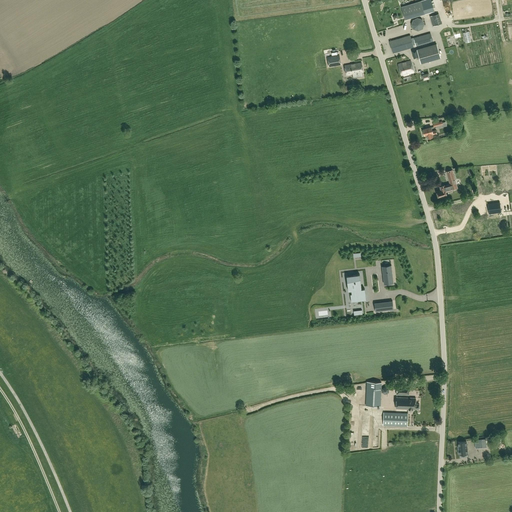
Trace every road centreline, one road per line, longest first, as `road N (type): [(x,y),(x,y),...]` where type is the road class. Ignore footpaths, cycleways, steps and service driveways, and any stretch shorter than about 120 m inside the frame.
road 1 (unclassified): [(439,511),(444,373),(436,243),(364,0)]
road 2 (unclassified): [(59,511),(0,389)]
